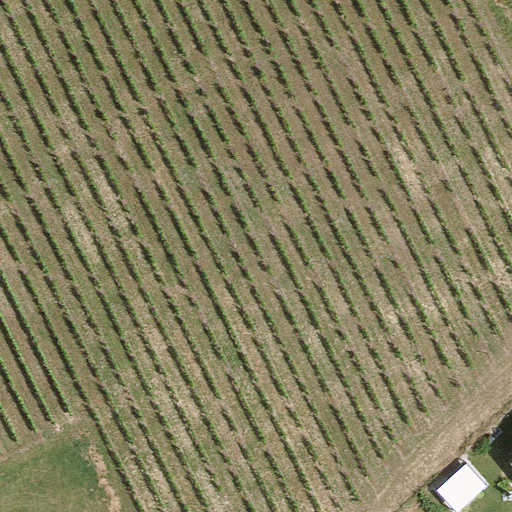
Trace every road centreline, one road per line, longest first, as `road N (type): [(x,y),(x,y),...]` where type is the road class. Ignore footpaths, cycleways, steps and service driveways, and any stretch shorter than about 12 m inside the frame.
road 1 (motorway): [(251,511),(511,190)]
road 2 (motorway): [(243,0),(0,298)]
